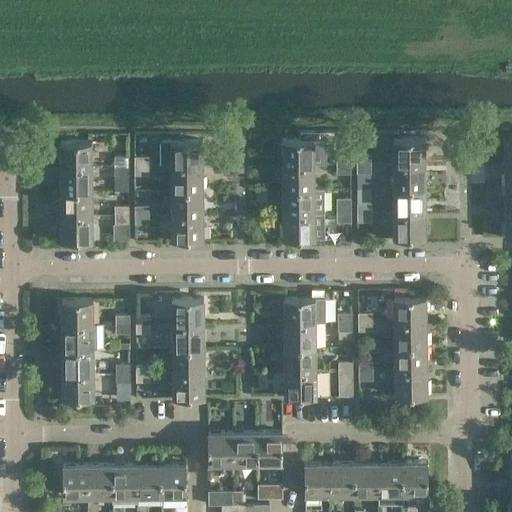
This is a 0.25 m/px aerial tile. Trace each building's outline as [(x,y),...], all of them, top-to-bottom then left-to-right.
[(361,148),(373,147),(372,133),(360,133),(361,148)] [(394,163),(426,163),(425,138),(394,138),(394,163)] [(284,139),(284,164),(316,163),(326,163),(326,139),(315,139),(284,139)] [(60,166),(93,165),(92,140),(59,141),(60,166)] [(171,165),(204,164),(204,140),(171,140),(171,165)] [(358,164),(372,164),(372,154),(358,154),(358,164)] [(337,164),(352,164),(352,155),(337,155),(337,164)] [(136,166),(149,165),(149,156),(136,156),(136,166)] [(114,166),(129,166),(129,157),(114,157),(114,166)] [(284,188),(316,188),(316,163),(284,164),(284,188)] [(394,188),(426,188),(426,163),(394,163),(394,188)] [(172,189),(205,189),(204,164),(171,165),(172,189)] [(338,173),(352,173),(352,164),(337,164),(338,173)] [(358,164),(358,181),(372,181),(372,164),(358,164)] [(60,190),(93,190),(93,165),(60,166),(60,190)] [(136,175),(149,175),(149,165),(136,166),(136,175)] [(115,175),(129,175),(129,166),(114,166),(115,175)] [(284,213),(316,213),(326,213),(325,188),(316,188),(284,188),(284,213)] [(358,198),(371,198),(371,188),(358,188),(358,198)] [(395,213),(426,212),(426,188),(394,188),(395,213)] [(172,214),(205,214),(205,189),(172,189),(172,214)] [(60,215),(93,215),(93,190),(60,190),(60,215)] [(336,197),(336,212),(352,212),(352,197),(336,197)] [(358,212),(372,212),(372,203),(358,203),(358,212)] [(115,215),(129,214),(129,205),(115,205),(115,215)] [(136,214),(150,214),(150,205),(136,205),(136,214)] [(337,222),(352,222),(352,212),(336,212),(337,222)] [(359,222),(372,221),(372,212),(358,212),(359,222)] [(395,238),(426,237),(426,212),(395,213),(395,238)] [(285,238),(316,238),(316,213),(284,213),(285,238)] [(115,224),(129,224),(129,214),(115,215),(115,224)] [(137,224),(150,223),(150,214),(136,214),(137,224)] [(172,239),(205,238),(205,214),(172,214),(172,239)] [(60,240),(93,239),(93,215),(60,215),(60,240)] [(395,320),(427,320),(426,296),(395,295),(395,320)] [(285,322),(316,321),(326,321),(326,296),(284,297),(285,322)] [(61,323),(94,323),(93,298),(61,299),(61,323)] [(173,322),(205,322),(204,298),(173,298),(173,322)] [(339,321),(353,321),(353,312),(339,312),(339,321)] [(359,322),(373,321),(373,312),(359,312),(359,322)] [(137,323),(150,323),(150,314),(137,314),(137,323)] [(115,324),(129,324),(129,315),(115,315),(115,324)] [(396,345),(427,345),(427,320),(395,320),(396,345)] [(285,346),(317,346),(316,321),(285,322),(285,346)] [(339,331),(353,330),(353,321),(339,321),(339,331)] [(359,331),(373,331),(373,321),(359,322),(359,331)] [(173,347),(205,347),(205,322),(173,322),(173,347)] [(62,348),(94,348),(104,347),(103,323),(94,323),(61,323),(62,348)] [(137,332),(150,332),(150,323),(137,323),(137,332)] [(116,333),(130,333),(129,324),(115,324),(116,333)] [(396,370),(427,370),(427,345),(396,345),(396,370)] [(285,371),(317,371),(317,346),(285,346),(285,371)] [(173,372),(205,372),(205,347),(173,347),(173,372)] [(62,373),(94,372),(94,348),(62,348),(62,373)] [(360,370),(374,370),(373,360),(360,361),(360,370)] [(340,370),(353,370),(353,361),(339,361),(340,370)] [(116,372),(130,372),(130,363),(116,363),(116,372)] [(137,372),(151,372),(151,363),(137,363),(137,372)] [(340,395),(354,395),(353,370),(340,370),(340,395)] [(360,379),(374,379),(374,370),(360,370),(360,379)] [(396,370),(396,395),(427,395),(427,370),(396,370)] [(286,396),(317,395),(317,371),(285,371),(286,396)] [(62,397),(94,397),(94,372),(62,373),(62,397)] [(116,382),(130,382),(130,372),(116,372),(116,382)] [(137,382),(151,381),(151,372),(137,372),(137,382)] [(174,397),(205,396),(205,372),(173,372),(174,397)] [(116,396),(116,407),(130,407),(130,396),(116,396)] [(258,462),(283,462),(283,430),(258,431),(258,462)] [(210,462),(234,462),(234,431),(209,431),(210,462)] [(234,462),(258,462),(258,431),(234,431),(234,462)] [(403,493),(428,493),(428,461),(403,462),(403,493)] [(306,494),(331,493),(331,462),(306,462),(306,494)] [(331,493),(355,493),(355,462),(331,462),(331,493)] [(355,493),(379,493),(379,462),(355,462),(355,493)] [(379,493),(403,493),(403,462),(379,462),(379,493)] [(64,495),(89,495),(89,464),(64,465),(64,495)] [(89,495),(113,495),(113,464),(89,464),(89,495)] [(137,502),(137,495),(137,464),(113,464),(113,495),(113,503),(137,502)] [(137,495),(162,495),(161,464),(137,464),(137,495)] [(161,464),(162,495),(162,504),(187,503),(186,464),(161,464)] [(271,498),(283,497),(283,483),(271,484),(271,498)] [(259,498),(271,498),(271,484),(259,484),(259,498)] [(233,504),(243,504),(243,489),(233,490),(233,504)] [(210,504),(223,504),(233,504),(233,490),(210,490),(210,504)] [(379,504),(404,503),(403,493),(379,493),(379,504)]
